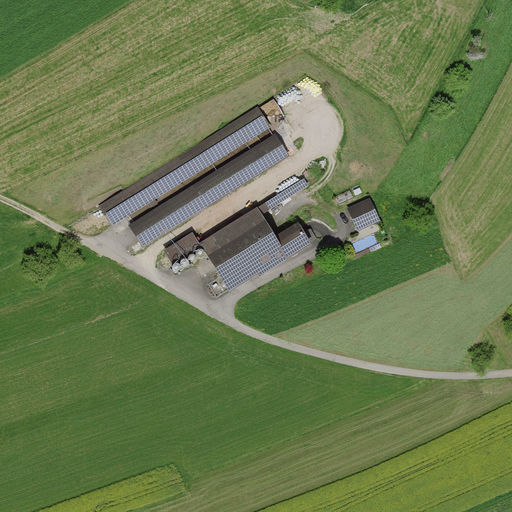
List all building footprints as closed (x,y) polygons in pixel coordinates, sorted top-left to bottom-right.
[(265,128),(254,110),(99,207),(110,225),(265,128)] [(273,136),(128,226),(142,248),(153,241),(150,236),(283,153),(273,136)] [(338,205),(352,199),(348,190),(334,196),(338,205)] [(365,224),(376,219),(368,201),(347,210),(352,222),(362,217),(365,224)] [(309,229),(301,234),(296,226),(273,240),(256,213),(201,247),(224,284),(258,263),(261,269),(282,256),(284,259),(307,245),(307,244),(315,239),(309,229)] [(378,235),(356,243),(360,255),(382,247),(378,235)]
